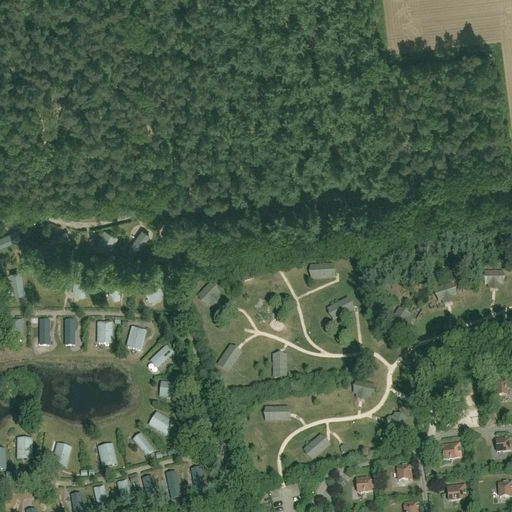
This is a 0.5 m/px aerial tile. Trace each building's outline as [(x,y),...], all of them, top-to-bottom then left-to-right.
[(138,235),(127,250),(135,256),(146,240),(145,240),(149,235),(142,230),(138,235)] [(11,233),(0,237),(0,247),(15,241),(21,238),(17,231),(12,233),(11,233)] [(101,236),(95,248),(107,255),(114,243),(113,243),(116,237),(106,231),(102,237),(101,236)] [(61,234),(43,241),(47,249),(64,242),(70,240),(67,232),(61,234)] [(10,274),(13,288),(14,288),(16,295),(23,294),(21,284),(22,284),(20,272),(10,274)] [(73,275),(73,288),(75,288),(75,295),(87,295),(87,288),(88,288),(88,275),(73,275)] [(110,276),(110,291),(111,291),(111,298),(118,299),(118,289),(120,289),(120,277),(110,276)] [(157,277),(143,281),(147,294),(148,293),(151,300),(162,296),(160,289),(161,289),(157,277)] [(344,291),(353,291),(353,281),(344,281),(344,291)] [(203,322),(210,319),(207,311),(200,314),(203,322)] [(8,322),(8,335),(9,335),(9,342),(21,342),(21,335),(23,335),(23,322),(8,322)] [(40,322),(40,341),(41,341),(41,348),(49,348),(49,341),(49,322),(40,322)] [(65,322),(65,341),(66,341),(66,348),(74,348),(74,341),(75,341),(75,322),(65,322)] [(98,324),(98,338),(99,338),(99,345),(111,345),(111,338),(112,338),(113,325),(98,324)] [(130,342),(128,348),(140,352),(141,345),(143,345),(146,333),(132,329),(129,341),(130,342)] [(156,358),(151,363),(156,369),(163,362),(164,363),(173,354),(166,347),(156,358)] [(258,360),(249,361),(249,369),(259,369),(258,360)] [(493,398),(507,396),(505,379),(491,380),(493,398)] [(161,385),(160,397),(167,398),(167,399),(180,400),(181,385),(168,384),(168,385),(161,385)] [(309,405),(317,404),(316,395),(308,396),(309,405)] [(297,401),(286,403),(287,409),(298,406),(297,401)] [(156,415),(150,426),(156,429),(155,430),(166,437),(174,425),(163,418),(162,419),(156,415)] [(238,436),(241,444),(249,442),(247,434),(238,436)] [(140,436),(134,441),(140,448),(139,449),(147,459),(155,453),(145,441),(145,442),(140,436)] [(381,436),(372,438),(374,445),(382,443),(381,436)] [(342,447),(340,438),(330,440),(332,449),(342,447)] [(511,439),(496,440),(497,453),(511,452),(511,439)] [(18,447),(17,460),(32,460),(32,447),(31,447),(31,440),(19,440),(19,447),(18,447)] [(441,446),(443,461),(461,458),(459,444),(441,446)] [(56,452),(52,465),(66,469),(70,456),(68,456),(70,449),(59,446),(57,453),(56,452)] [(111,446),(100,449),(101,456),(100,456),(103,469),(117,466),(114,453),(113,453),(111,446)] [(410,466),(397,467),(398,482),(411,481),(410,466)] [(200,470),(192,471),(193,477),(196,496),(205,494),(202,476),(201,476),(200,470)] [(175,474),(167,476),(168,482),(172,500),(181,499),(177,480),(175,474)] [(356,480),(358,494),(375,492),(373,478),(356,480)] [(152,479),(143,480),(145,486),(144,486),(148,505),(157,503),(153,485),(152,479)] [(118,485),(121,499),(123,499),(124,506),(132,504),(129,495),(130,495),(127,482),(118,485)] [(498,484),(499,499),(511,498),(511,495),(511,484),(498,484)] [(446,488),(448,502),(466,500),(464,486),(446,488)] [(94,490),(98,505),(99,505),(100,511),(108,510),(105,501),(107,501),(104,488),(94,490)] [(80,495),(72,497),(73,503),(72,503),(73,511),(83,511),(82,502),(81,502),(80,495)] [(418,511),(418,503),(404,504),(404,511),(418,511)]
